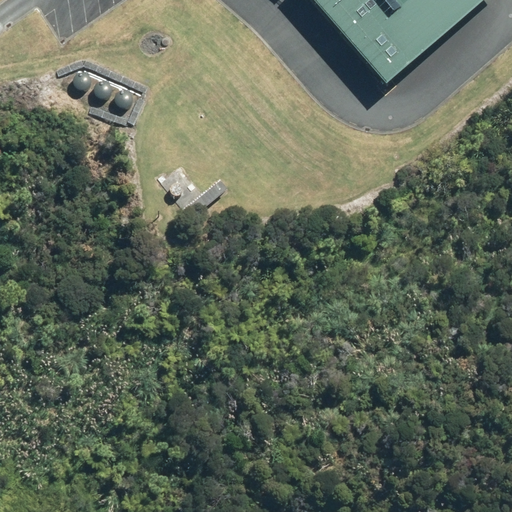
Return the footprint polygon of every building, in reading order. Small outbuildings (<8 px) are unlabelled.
[(295,0),(388,102),(503,2),(502,0),(295,0)] [(84,92),(87,91),(89,90),(91,87),(92,84),(92,81),(91,79),(89,76),(87,75),(84,74),(81,74),(78,75),(75,77),(74,80),(73,83),(74,86),(76,89),(78,91),(81,92),(84,92)] [(104,100),(107,99),(110,98),(111,95),(112,93),(112,90),(111,87),(109,84),(107,83),(104,82),(101,82),(98,83),(96,85),(94,88),(94,91),(94,95),(96,97),(98,99),(101,100),(104,100)] [(127,110),(130,109),(132,108),(134,105),(135,102),(135,99),(134,97),(132,94),(129,93),(126,92),(123,92),(120,93),(118,95),(116,98),(116,101),(117,104),(118,107),(121,109),(124,110),(127,110)] [(179,203),(182,202),(184,200),(186,198),(187,195),(187,192),(186,189),(184,187),(182,185),(179,184),(175,185),(173,186),(170,188),(169,191),(168,194),(169,197),(170,200),(173,202),(176,203),(179,203)] [(221,189),(184,220),(191,228),(227,196),(221,189)]
